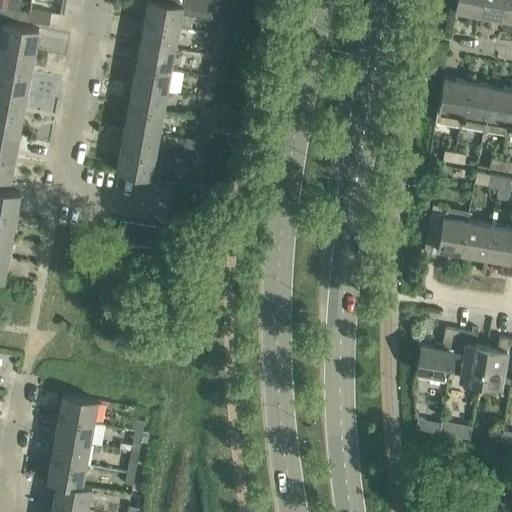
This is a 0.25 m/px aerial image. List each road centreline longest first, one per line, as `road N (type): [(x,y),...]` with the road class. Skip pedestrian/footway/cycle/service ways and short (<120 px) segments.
road 1 (tertiary): [(321,0),(274,267),(274,368),(291,511)]
road 2 (tertiary): [(351,511),(339,231),(378,0)]
road 3 (residential): [(83,197),(65,179),(95,0)]
road 4 (residential): [(2,511),(25,363)]
